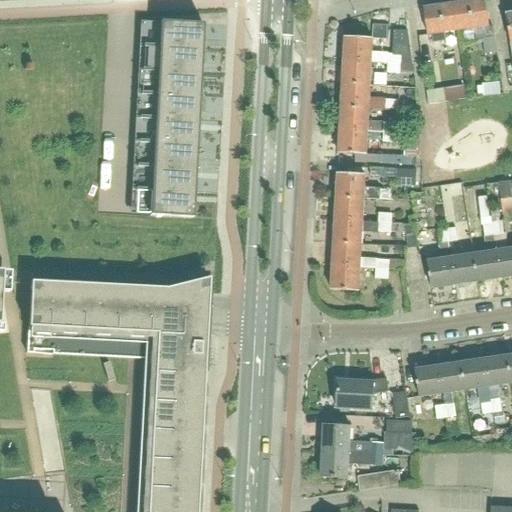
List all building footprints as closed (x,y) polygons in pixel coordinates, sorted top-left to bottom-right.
[(490,26),(489,18),(486,0),(455,5),(459,30),(484,26),(486,35),(474,36),(475,43),(483,42),(485,55),(496,53),(492,26),(490,26)] [(428,35),(459,30),(455,5),(424,9),(426,25),(428,35)] [(159,23),(157,48),(201,50),(202,25),(159,23)] [(372,64),(387,64),(401,65),(401,64),(412,64),(408,34),(394,33),(393,53),(388,53),(388,52),(373,51),(374,40),(346,38),(344,62),(372,63),(372,64)] [(426,47),(429,64),(440,62),(437,45),(426,47)] [(157,48),(156,72),(199,74),(201,50),(157,48)] [(343,85),(371,87),(372,64),(372,63),(344,62),(343,85)] [(200,511),(211,303),(223,81),(199,80),(147,78),(61,73),(61,66),(23,64),(23,71),(0,69),(0,511),(200,511)] [(400,74),(401,65),(387,64),(387,74),(400,74)] [(486,84),(487,93),(498,92),(497,83),(486,84)] [(342,108),(370,110),(398,112),(398,100),(370,98),(371,87),(343,85),(342,108)] [(342,108),(340,131),(397,134),(398,118),(387,118),(386,122),(369,121),(370,110),(342,108)] [(397,144),(397,134),(340,131),(339,155),(367,156),(368,142),(397,144)] [(338,174),(337,198),(365,200),(365,199),(408,201),(409,180),(392,179),(392,191),(381,190),(381,188),(366,187),(366,176),(338,174)] [(499,183),(501,200),(511,198),(510,182),(499,183)] [(438,215),(432,192),(416,196),(423,219),(438,215)] [(364,222),(365,200),(337,198),(336,221),(364,223),(364,222)] [(379,214),(378,222),(378,224),(391,225),(391,224),(392,214),(379,214)] [(378,222),(364,222),(364,223),(336,221),(335,245),(362,246),(363,233),(394,234),(395,224),(391,224),(391,225),(378,224),(378,222)] [(497,252),(501,279),(511,277),(511,249),(509,250),(506,233),(503,234),(502,221),(493,223),(495,236),(497,252)] [(495,236),(493,223),(483,224),(485,238),(495,236)] [(403,226),(408,249),(418,247),(414,224),(403,226)] [(456,228),(447,230),(448,242),(449,242),(458,241),(456,228)] [(452,258),(449,242),(448,242),(447,230),(437,231),(442,260),(427,262),(429,271),(431,289),(455,286),(451,259),(452,258)] [(361,269),(376,270),(389,270),(389,260),(362,258),(362,246),(335,245),(333,268),(361,269)] [(497,252),(474,255),(478,283),(501,279),(497,252)] [(455,286),(478,283),(474,255),(452,258),(451,259),(455,286)] [(361,269),(333,268),(332,292),(360,293),(361,269)] [(389,270),(376,270),(376,280),(388,280),(389,270)] [(498,387),(511,385),(508,357),(485,360),(489,388),(498,387)] [(466,391),(489,388),(485,360),(462,364),(466,391)] [(462,364),(439,367),(443,395),(445,405),(447,418),(446,418),(448,430),(458,428),(453,393),(466,391),(462,364)] [(420,398),(443,395),(439,367),(416,371),(420,398)] [(373,384),(339,382),(337,409),(373,411),(374,399),(380,399),(380,396),(389,393),(387,380),(374,382),(373,384)] [(406,392),(392,394),(396,420),(410,418),(406,392)] [(500,399),(491,401),(493,413),(502,412),(500,399)] [(493,413),(491,401),(481,402),(483,415),(493,413)] [(437,419),(446,418),(447,418),(445,405),(435,407),(437,419)] [(387,433),(412,434),(412,422),(387,421),(387,433)] [(323,451),(384,454),(384,444),(351,442),(351,427),(324,425),(323,451)] [(392,435),(392,451),(408,451),(408,435),(392,435)] [(349,478),(349,465),(383,466),(384,454),(323,451),(322,477),(349,478)] [(399,472),(359,478),(361,492),(401,486),(399,472)]
